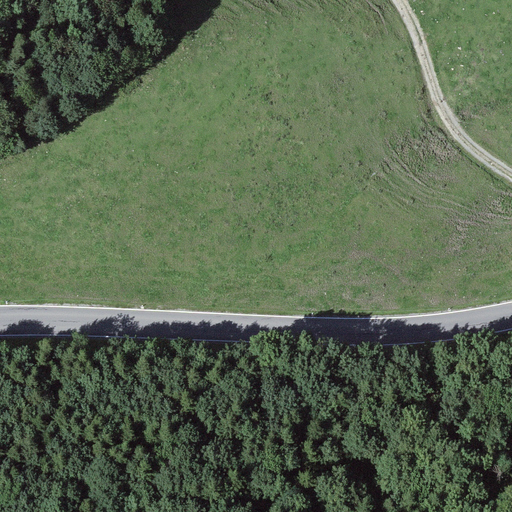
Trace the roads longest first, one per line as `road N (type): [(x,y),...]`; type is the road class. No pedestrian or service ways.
road 1 (tertiary): [(0,322),(400,336),(511,315)]
road 2 (track): [(511,174),(470,150),(398,0)]
